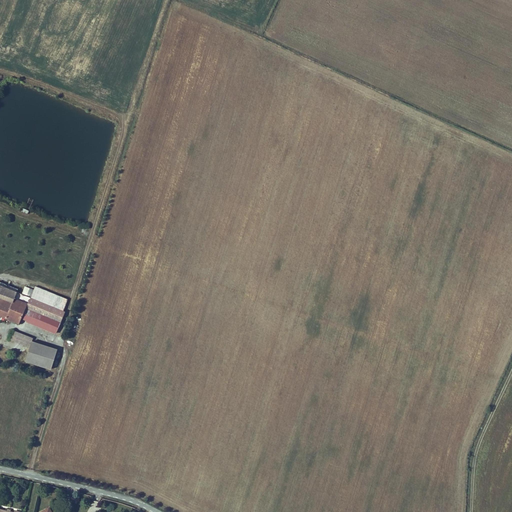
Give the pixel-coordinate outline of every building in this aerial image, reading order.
[(25,304),(28,297),(0,286),(0,318),(18,324),(20,319),(24,309),(28,311),(30,306),(25,304)] [(31,298),(64,309),(68,297),(36,286),(31,298)] [(66,309),(64,309),(31,298),(28,297),(25,304),(30,306),(28,311),(24,309),(20,319),(34,323),(59,331),(66,309)] [(15,331),(12,341),(32,347),(34,341),(35,338),(15,331)] [(32,347),(28,361),(51,368),(57,348),(34,341),(32,347)]
